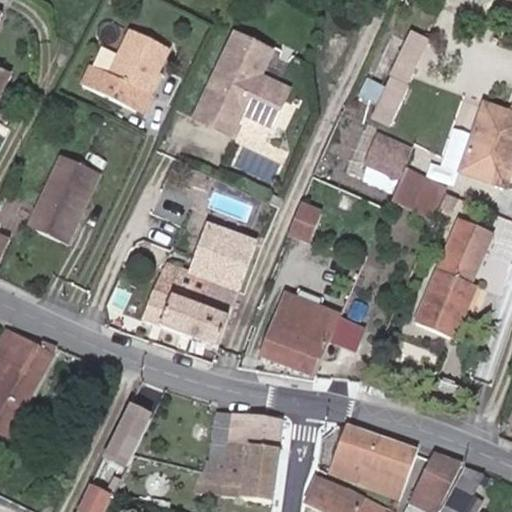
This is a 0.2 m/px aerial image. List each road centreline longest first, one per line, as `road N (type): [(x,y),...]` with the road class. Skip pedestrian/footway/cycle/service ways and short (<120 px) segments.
road 1 (residential): [(0,303),(131,362),(305,405)]
road 2 (residential): [(305,405),(421,429),(511,467)]
road 3 (unknown): [(0,181),(47,88),(48,33),(24,5)]
